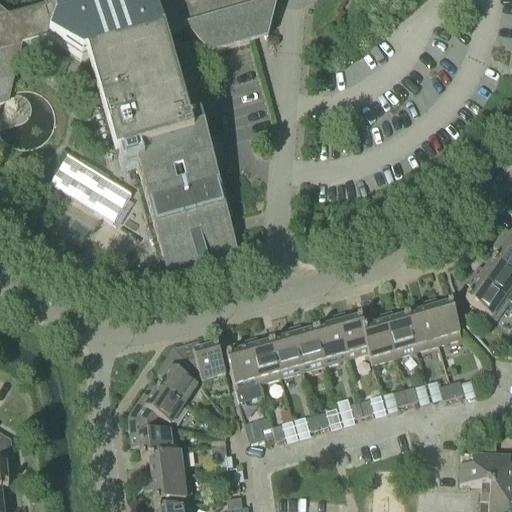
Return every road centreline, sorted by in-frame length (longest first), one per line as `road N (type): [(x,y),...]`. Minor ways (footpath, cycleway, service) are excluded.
road 1 (residential): [(506,171),(368,268),(145,332),(106,331)]
road 2 (residential): [(267,511),(260,466),(426,418)]
road 3 (residential): [(109,511),(96,399),(106,331)]
road 4 (unknown): [(279,175),(241,167),(220,75)]
